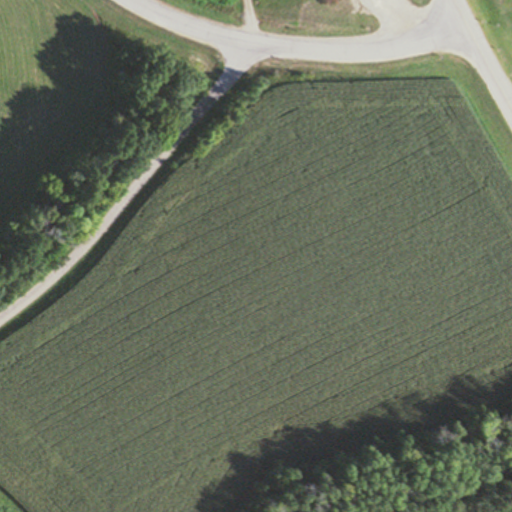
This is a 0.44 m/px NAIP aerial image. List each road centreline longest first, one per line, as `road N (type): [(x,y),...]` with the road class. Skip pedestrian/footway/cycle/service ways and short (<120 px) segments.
road 1 (residential): [(0,318),(99,233),(244,45)]
road 2 (secondary): [(130,0),(244,45),(330,51),(396,48),(467,22)]
